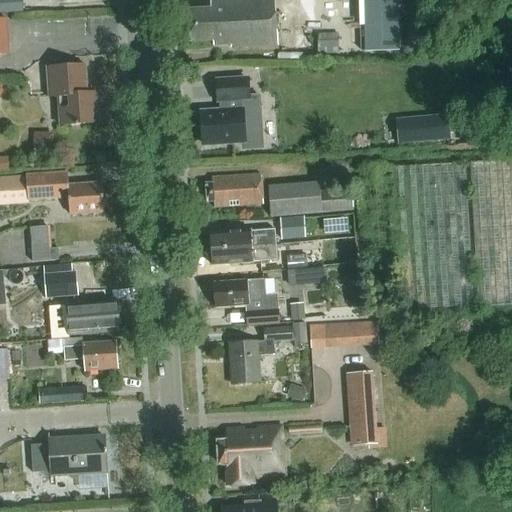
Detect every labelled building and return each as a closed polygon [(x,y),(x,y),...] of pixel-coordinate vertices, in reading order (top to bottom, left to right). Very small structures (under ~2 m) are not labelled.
[(23,0),(0,0),(0,12),(24,11),(23,0)] [(275,0),(256,0),(210,2),(211,9),(188,10),(190,43),(213,42),(213,47),(231,46),(231,48),(277,46),(275,0)] [(0,20),(0,54),(8,54),(6,20),(0,20)] [(339,54),(339,35),(318,35),(318,54),(339,54)] [(85,65),(46,68),(48,98),(57,97),(59,126),(97,124),(95,94),(86,94),(85,65)] [(225,111),(202,112),(204,145),(245,142),(242,109),(241,109),(240,99),(249,99),(247,79),(218,81),(219,101),(224,101),(225,111)] [(449,139),(447,114),(395,117),(397,142),(449,139)] [(0,171),(9,171),(9,157),(0,158),(0,171)] [(511,161),(469,164),(476,307),(511,304),(511,161)] [(466,164),(393,168),(401,310),(474,306),(466,164)] [(105,200),(103,200),(102,184),(68,186),(67,174),(25,177),(0,179),(0,209),(29,207),(29,201),(68,198),(69,215),(104,213),(103,208),(106,208),(105,200)] [(213,184),(207,185),(208,203),(214,202),(214,208),(255,206),(263,205),(263,200),(264,200),(263,180),(261,180),(261,175),(253,175),(212,178),(213,184)] [(322,214),(321,192),(320,182),(268,186),(271,219),(280,218),(280,220),(305,218),(304,216),(322,214)] [(321,192),(322,214),(354,212),(352,190),(321,192)] [(305,218),(280,220),(282,241),(306,239),(305,218)] [(48,227),(30,228),(33,262),(55,261),(54,249),(50,249),(48,227)] [(211,250),(276,245),(275,231),(251,233),(251,232),(210,235),(211,250)] [(276,245),(211,250),(213,266),(230,265),(232,267),(239,266),(241,264),(253,263),(253,262),(277,260),(276,245)] [(307,269),(306,255),(287,257),(288,271),(307,269)] [(71,265),(44,267),(44,275),(71,273),(71,265)] [(303,271),(288,272),(289,288),(304,286),(303,271)] [(71,273),(44,275),(46,299),(78,296),(76,273),(71,273)] [(246,308),(248,327),(279,324),(277,295),(266,296),(265,280),(213,284),(215,309),(235,307),(235,309),(246,308)] [(66,306),(68,336),(119,332),(117,302),(66,306)] [(305,320),(304,304),(291,305),(292,321),(305,320)] [(326,346),(375,344),(374,320),(325,323),(326,346)] [(307,325),(293,326),(294,345),(308,344),(307,325)] [(229,345),(232,385),(261,383),(259,356),(275,355),(274,343),(294,341),(293,328),(264,330),(265,343),(258,343),(229,345)] [(82,338),(47,341),(48,355),(64,353),(64,349),(82,347),(82,345),(82,338)] [(82,347),(64,349),(64,353),(65,361),(84,360),(84,372),(117,370),(115,342),(82,345),(82,347)] [(372,373),(353,374),(358,446),(386,444),(385,429),(376,430),(372,373)] [(308,390),(291,385),(287,397),(304,402),(308,390)] [(86,388),(57,390),(58,403),(86,401),(86,388)] [(282,427),(258,429),(258,432),(244,433),(244,430),(225,431),(225,442),(218,442),(219,465),(227,465),(228,487),(253,485),(253,475),(257,475),(257,478),(285,476),(283,449),(281,449),(281,439),(283,439),(282,427)] [(50,477),(72,475),(106,473),(104,437),(69,439),(70,441),(48,442),(49,445),(31,446),(32,474),(50,473),(50,477)] [(245,506),(222,508),(222,511),(277,511),(276,501),(261,502),(244,503),(245,506)]
